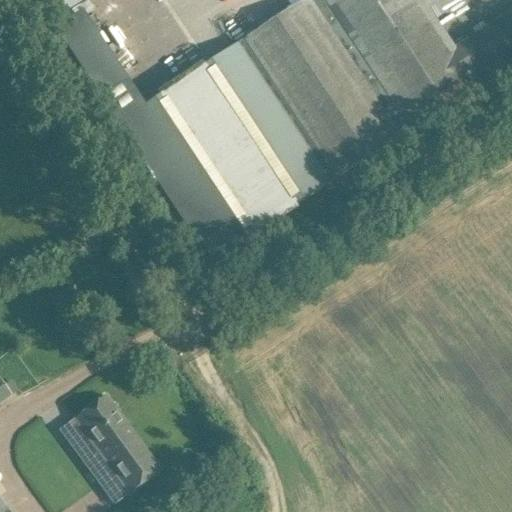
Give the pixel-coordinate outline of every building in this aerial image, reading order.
[(210,263),(403,134),(315,0),(301,0),(238,43),(278,104),(227,137),(199,96),(216,85),(205,68),(136,113),(119,125),(210,263)] [(315,0),(403,134),(511,61),(511,10),(453,50),(420,0),(315,0)] [(50,296),(62,322),(85,313),(73,287),(50,296)] [(0,403),(10,396),(0,383),(0,403)] [(128,497),(161,473),(105,397),(72,421),(128,497)]
